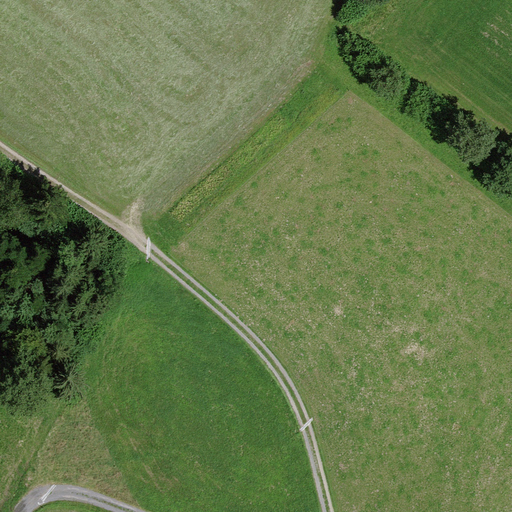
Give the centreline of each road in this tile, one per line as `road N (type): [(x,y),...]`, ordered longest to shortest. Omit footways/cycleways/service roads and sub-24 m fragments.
road 1 (track): [(0,155),(138,243),(269,356),(314,438),(329,511)]
road 2 (track): [(345,0),(275,85),(142,204),(138,243)]
